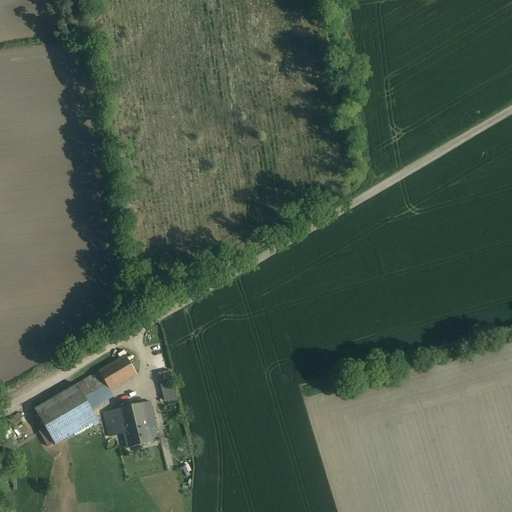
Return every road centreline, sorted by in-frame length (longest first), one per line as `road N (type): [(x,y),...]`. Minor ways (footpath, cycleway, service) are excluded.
road 1 (unclassified): [(511,107),(123,343)]
road 2 (track): [(0,417),(123,343)]
